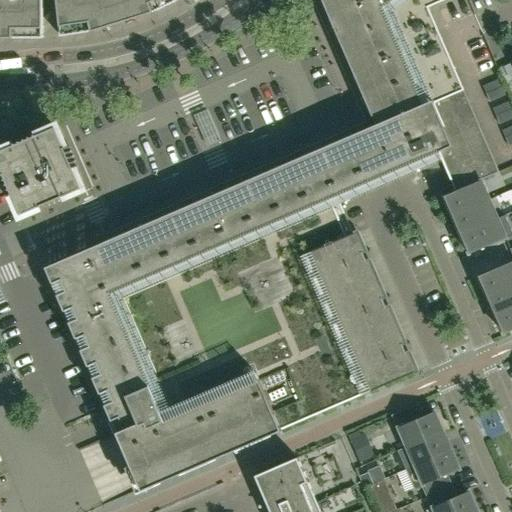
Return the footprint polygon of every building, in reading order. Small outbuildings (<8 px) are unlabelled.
[(0,0),(0,38),(43,38),(43,0),(0,0)] [(367,251),(360,232),(359,231),(346,236),(354,232),(341,202),(374,187),(369,175),(383,168),(408,158),(413,171),(441,158),(455,191),(481,180),(499,172),(428,8),(445,0),(322,0),(379,132),(368,137),(355,143),(352,136),(100,244),(101,245),(48,268),(53,281),(134,469),(142,490),(419,370),(411,351),(406,352),(403,344),(407,342),(391,305),(386,306),(383,298),(387,297),(371,259),(367,261),(363,252),(367,251)] [(56,0),(61,36),(88,32),(95,31),(151,13),(156,11),(179,0),(56,0)] [(195,119),(208,150),(221,145),(208,113),(195,119)] [(58,126),(0,151),(0,160),(23,214),(84,188),(58,126)] [(481,180),(455,191),(444,196),(449,206),(448,206),(452,216),(489,199),(481,180)] [(460,235),(498,219),(489,199),(452,216),(460,235)] [(498,219),(460,235),(464,244),(465,244),(469,254),(506,238),(498,219)] [(486,295),(511,284),(511,261),(479,276),(483,286),(482,286),(486,295)] [(511,284),(486,295),(495,315),(511,307),(511,284)] [(511,307),(495,315),(499,324),(500,324),(504,334),(511,330),(511,307)] [(407,447),(444,431),(440,421),(439,421),(435,411),(421,417),(417,406),(393,416),(407,447)] [(453,451),(444,431),(407,447),(414,465),(407,468),(408,470),(453,451)] [(345,511),(318,449),(255,476),(270,511),(345,511)] [(453,451),(408,470),(416,488),(423,485),(428,496),(451,486),(446,475),(460,469),(456,459),(453,451)] [(401,455),(372,465),(376,474),(404,463),(401,455)] [(368,472),(359,476),(364,487),(373,483),(368,472)] [(391,511),(397,509),(385,480),(371,486),(381,511),(391,511)] [(474,511),(479,510),(474,500),(474,501),(469,491),(456,497),(451,486),(428,496),(434,511),(474,511)]
